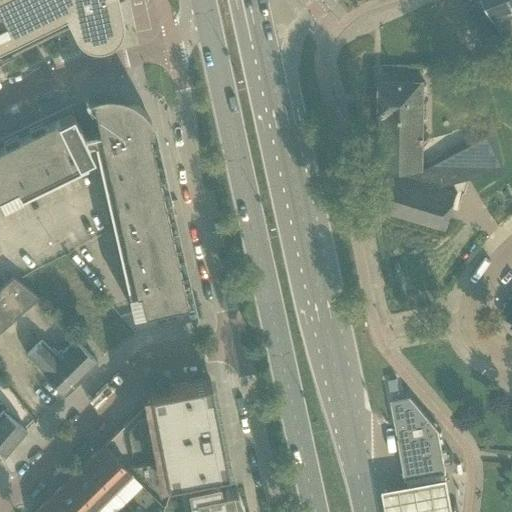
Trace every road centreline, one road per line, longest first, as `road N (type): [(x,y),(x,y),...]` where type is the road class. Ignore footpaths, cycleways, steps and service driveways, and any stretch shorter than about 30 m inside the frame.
road 1 (primary): [(203,6),(312,511)]
road 2 (primary): [(363,511),(279,131)]
road 3 (residential): [(171,50),(235,342)]
road 4 (residential): [(0,508),(152,357),(235,342)]
road 5 (unclassified): [(0,102),(61,75),(171,50)]
road 6 (residential): [(235,342),(271,511)]
road 7 (primary): [(279,131),(293,99),(291,38),(326,0)]
road 8 (residential): [(511,363),(469,318),(511,254)]
road 9 (primary): [(279,131),(253,0)]
